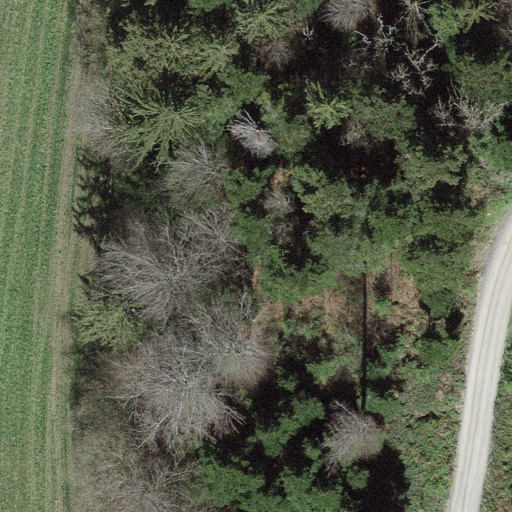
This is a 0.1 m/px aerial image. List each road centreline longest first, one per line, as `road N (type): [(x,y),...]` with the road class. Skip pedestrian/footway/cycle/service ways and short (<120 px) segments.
road 1 (track): [(145,0),(140,511)]
road 2 (unclassified): [(464,511),(495,291),(511,236)]
